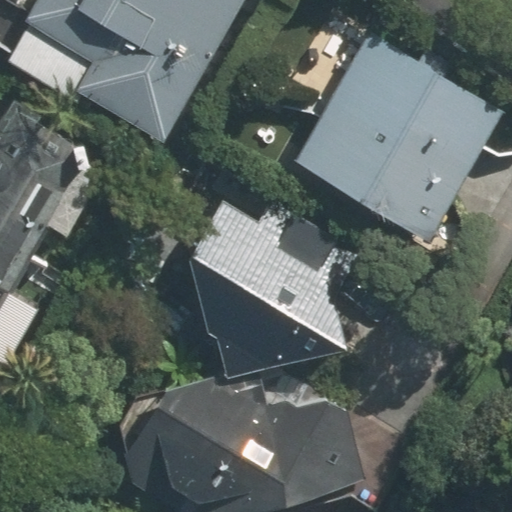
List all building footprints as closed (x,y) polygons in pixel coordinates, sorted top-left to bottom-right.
[(82,80),(164,129),(241,0),(36,0),(26,17),(95,59),(82,80)] [(375,24),(296,149),(427,231),(505,106),(375,24)] [(0,288),(77,155),(24,124),(0,165),(0,288)] [(339,341),(340,237),(239,182),(170,307),(192,319),(271,362),(339,341)] [(192,319),(126,439),(129,473),(200,511),(209,511),(364,481),(352,407),(271,362),(192,319)]
